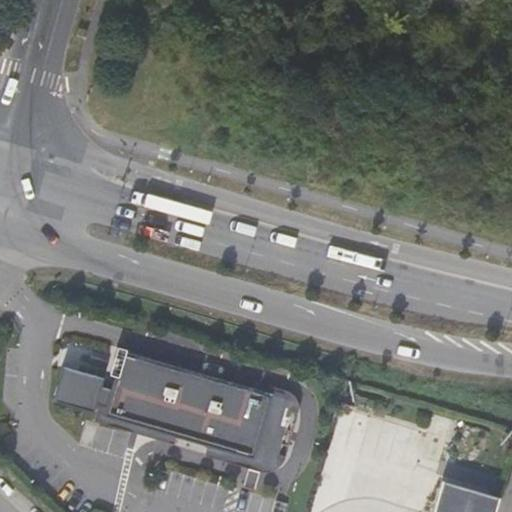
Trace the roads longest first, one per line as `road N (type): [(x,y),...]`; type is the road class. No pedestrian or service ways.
road 1 (primary): [(0,225),(387,343),(511,365)]
road 2 (primary): [(511,309),(14,167)]
road 3 (residential): [(14,167),(55,0)]
